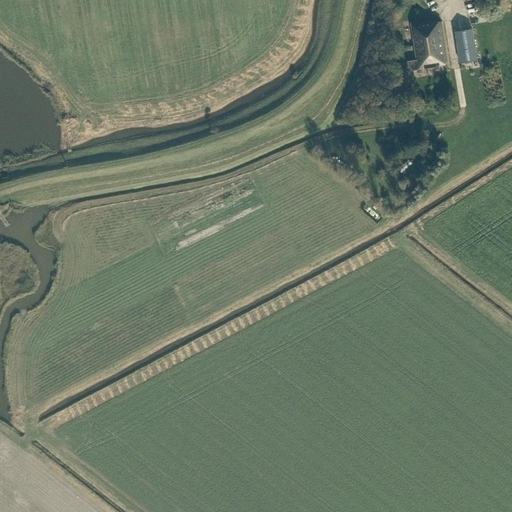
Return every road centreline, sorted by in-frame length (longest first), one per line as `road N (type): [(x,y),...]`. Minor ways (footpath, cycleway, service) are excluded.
road 1 (track): [(78,178),(151,165),(265,128),(317,86),(333,62),(349,0)]
road 2 (track): [(450,28),(462,103),(457,121),(348,133),(303,148)]
